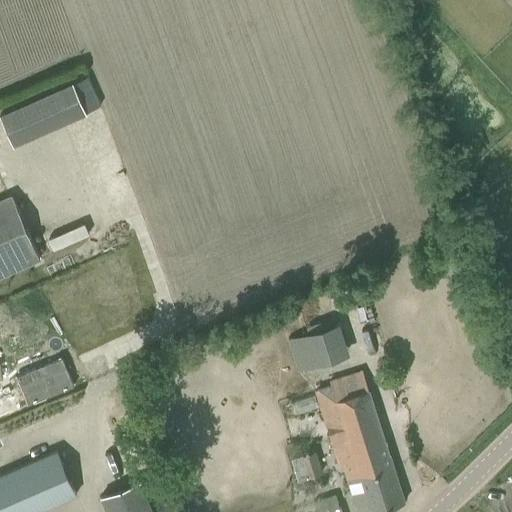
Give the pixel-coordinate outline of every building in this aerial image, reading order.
[(73,82),(0,114),(0,116),(12,144),(86,111),(73,82)] [(11,193),(0,197),(0,275),(39,258),(11,193)] [(511,303),(498,321),(510,354),(511,352),(511,303)] [(308,331),(288,338),(298,370),(318,364),(308,331)] [(369,511),(404,501),(362,370),(330,380),(332,385),(315,390),(338,464),(343,463),(358,511),(369,511)] [(448,376),(411,387),(427,437),(445,431),(439,411),(457,406),(448,376)] [(0,474),(0,511),(34,511),(76,494),(57,450),(0,474)] [(315,450),(300,455),(306,476),(321,472),(315,450)] [(152,511),(141,483),(102,498),(107,511),(152,511)]
